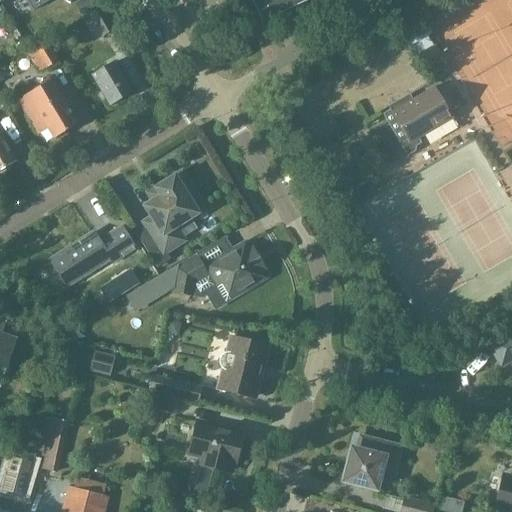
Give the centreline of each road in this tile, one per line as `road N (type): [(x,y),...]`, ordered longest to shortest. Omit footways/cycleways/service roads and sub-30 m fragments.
road 1 (residential): [(314,365),(321,306),(315,265),(215,97)]
road 2 (residential): [(0,230),(215,97)]
road 3 (residential): [(511,413),(314,365)]
road 4 (residential): [(275,511),(314,365)]
road 5 (residential): [(215,97),(145,0)]
